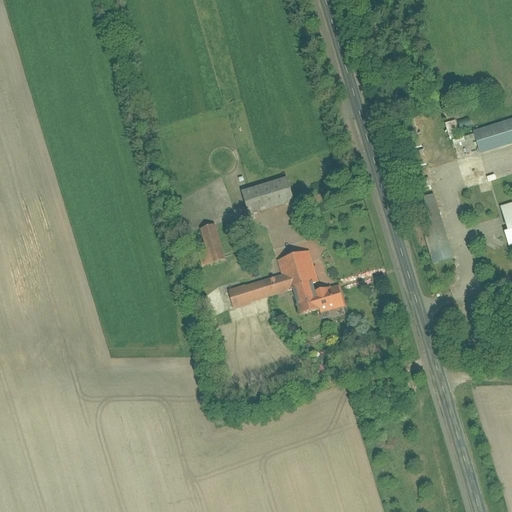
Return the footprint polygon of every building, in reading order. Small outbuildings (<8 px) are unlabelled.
[(511,119),(471,132),(477,154),(511,143),(511,119)] [(457,121),(446,125),(451,137),(461,134),(457,121)] [(286,179),(241,192),(248,215),(293,202),(286,179)] [(429,179),(412,184),(414,192),(431,186),(429,179)] [(434,194),(413,200),(433,264),(454,257),(434,194)] [(511,202),(498,207),(505,230),(501,231),(507,248),(511,246),(511,202)] [(217,225),(200,229),(205,249),(200,251),(204,267),(226,261),(217,225)] [(283,276),(230,291),(234,308),(292,291),(299,317),(318,311),(319,314),(345,307),(340,287),(320,292),(309,254),(279,262),(283,276)]
